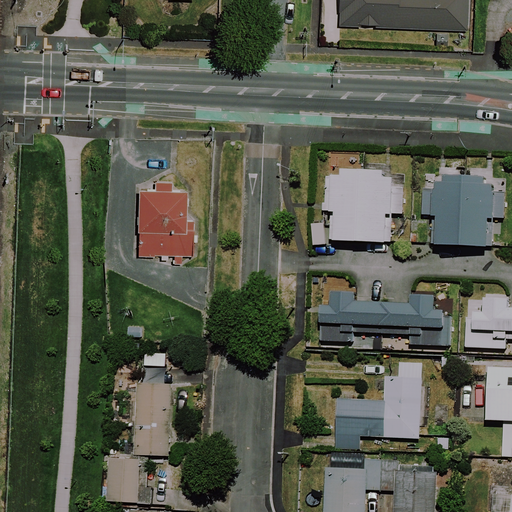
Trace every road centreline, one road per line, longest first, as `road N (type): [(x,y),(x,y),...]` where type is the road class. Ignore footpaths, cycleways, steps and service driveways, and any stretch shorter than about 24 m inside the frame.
road 1 (residential): [(263,90),(249,511)]
road 2 (secondary): [(263,90),(0,79)]
road 3 (secondary): [(479,101),(263,90)]
